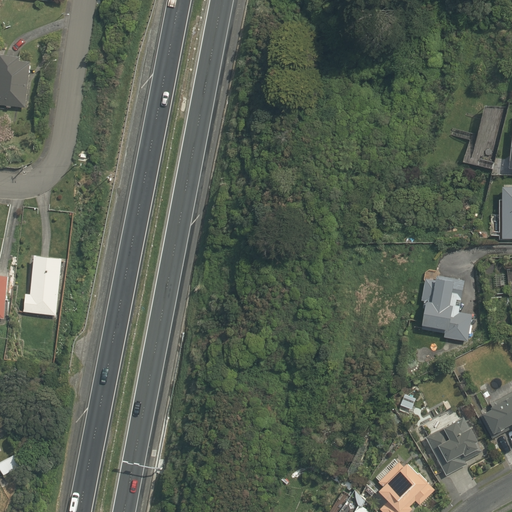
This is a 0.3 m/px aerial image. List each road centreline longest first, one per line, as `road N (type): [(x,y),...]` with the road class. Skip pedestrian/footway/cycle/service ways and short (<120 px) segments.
road 1 (motorway): [(219,0),(119,511)]
road 2 (motorway): [(76,511),(176,0)]
road 3 (residential): [(0,185),(31,184),(50,171),(63,137),(83,0)]
